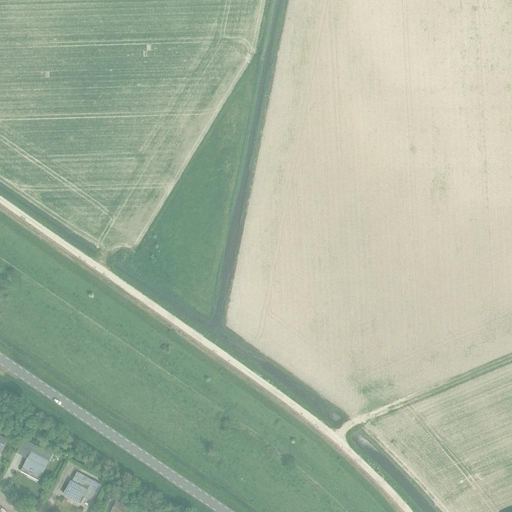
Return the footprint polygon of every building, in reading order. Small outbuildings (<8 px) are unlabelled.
[(0,454),(1,454),(8,440),(0,436),(2,432),(0,430),(0,454)] [(24,440),(17,453),(18,453),(19,451),(25,454),(24,457),(28,459),(23,467),(21,471),(29,475),(31,470),(40,475),(40,476),(41,476),(48,461),(43,458),(46,452),(24,440)] [(101,484),(86,476),(77,471),(72,481),(71,480),(63,493),(81,503),(84,497),(92,501),(101,484)] [(106,491),(103,497),(109,500),(112,495),(106,491)] [(115,508),(114,507),(111,511),(133,511),(134,511),(118,502),(115,508)]
